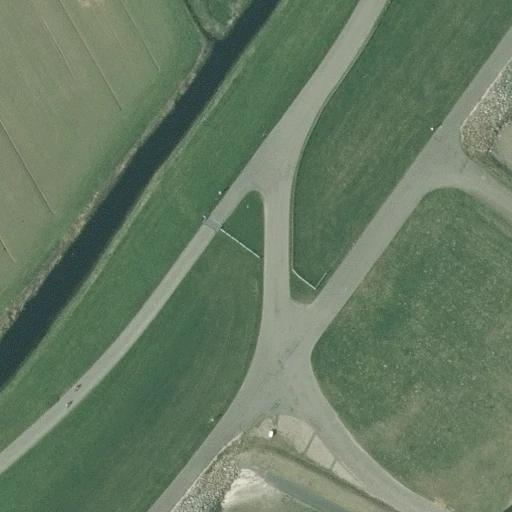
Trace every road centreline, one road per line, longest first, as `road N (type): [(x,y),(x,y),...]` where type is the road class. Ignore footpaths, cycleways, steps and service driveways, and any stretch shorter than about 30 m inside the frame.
road 1 (unclassified): [(290,142),(130,348),(0,473)]
road 2 (track): [(293,352),(333,313),(442,164)]
road 3 (unclassified): [(178,511),(293,352)]
road 4 (track): [(382,0),(290,142)]
